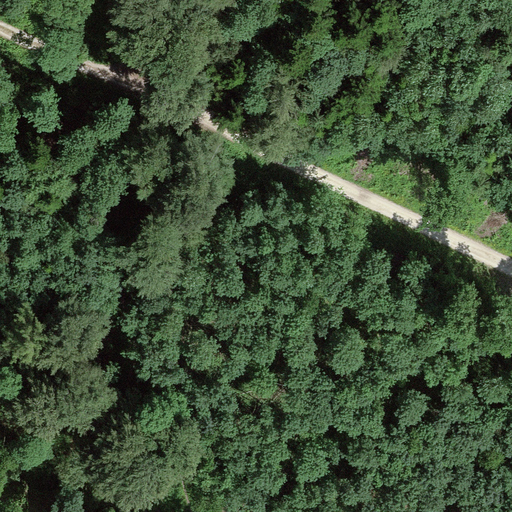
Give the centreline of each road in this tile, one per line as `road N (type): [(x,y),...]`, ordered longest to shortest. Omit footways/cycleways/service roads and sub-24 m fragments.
road 1 (track): [(157,89),(511,266)]
road 2 (track): [(0,12),(157,89)]
